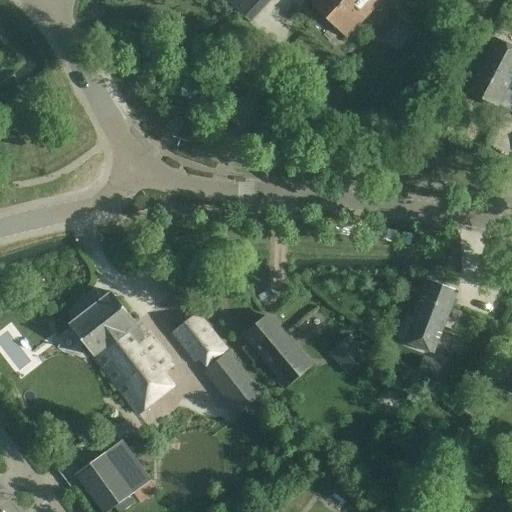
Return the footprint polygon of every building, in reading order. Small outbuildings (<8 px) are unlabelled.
[(226,0),(236,9),(244,0),(254,0),(261,6),(267,0),(226,0)] [(318,0),(312,6),(346,38),(381,0),(318,0)] [(468,92),(498,107),(511,114),(511,112),(511,92),(507,90),(511,79),(511,47),(496,39),(468,92)] [(142,53),(155,59),(160,49),(147,43),(142,53)] [(202,87),(186,79),(178,95),(195,103),(202,87)] [(458,292),(429,281),(406,342),(434,353),(458,292)] [(69,325),(95,357),(96,359),(95,360),(138,415),(144,410),(146,411),(177,386),(168,373),(168,371),(175,366),(175,365),(150,335),(147,332),(145,333),(137,324),(112,292),(69,325)] [(199,311),(172,333),(195,363),(199,360),(205,367),(228,350),(229,349),(199,311)] [(282,377),(304,359),(268,316),(246,334),(282,377)] [(354,368),(367,358),(349,336),(336,346),(354,368)] [(436,384),(442,364),(422,358),(416,377),(436,384)] [(511,360),(501,385),(511,390),(511,360)] [(141,503),(157,492),(150,482),(151,480),(122,442),(105,455),(77,475),(104,511),(109,511),(134,493),(141,503)]
